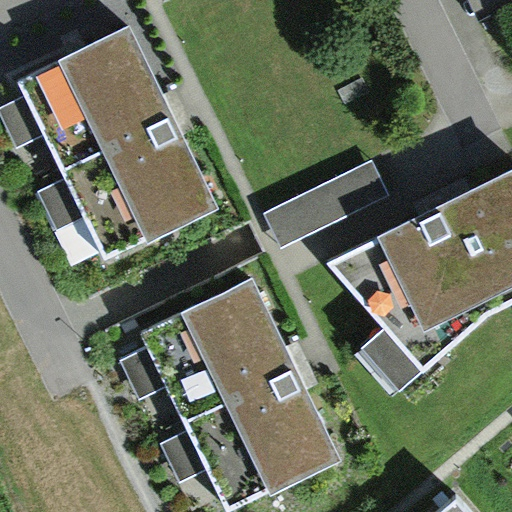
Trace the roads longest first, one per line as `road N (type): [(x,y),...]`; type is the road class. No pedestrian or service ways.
road 1 (residential): [(69,366),(0,230)]
road 2 (residential): [(403,0),(466,107)]
